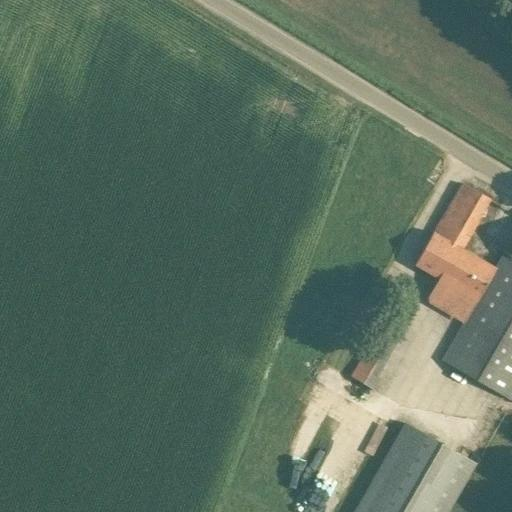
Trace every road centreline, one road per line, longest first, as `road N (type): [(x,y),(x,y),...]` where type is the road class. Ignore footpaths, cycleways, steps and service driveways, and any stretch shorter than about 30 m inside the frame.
road 1 (unclassified): [(511,184),(210,0)]
road 2 (unknown): [(289,398),(453,148)]
